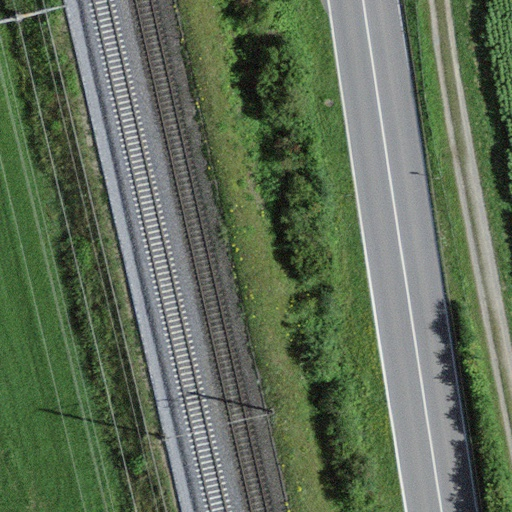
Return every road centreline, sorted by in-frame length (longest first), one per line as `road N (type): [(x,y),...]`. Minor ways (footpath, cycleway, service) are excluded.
road 1 (tertiary): [(443,511),(362,0)]
road 2 (track): [(511,406),(439,0)]
